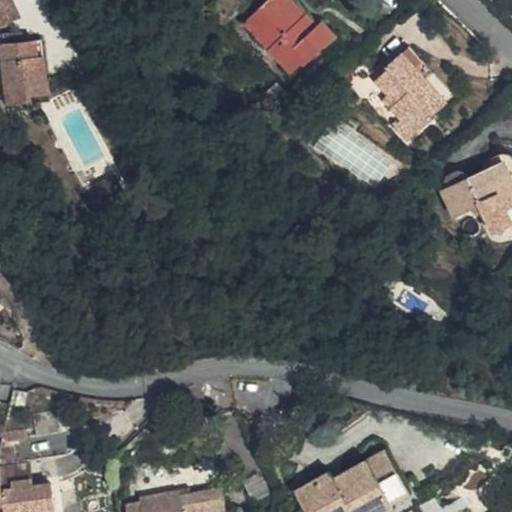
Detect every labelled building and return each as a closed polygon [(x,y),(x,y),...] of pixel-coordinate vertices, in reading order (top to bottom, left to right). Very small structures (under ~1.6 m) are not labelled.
[(55,20),(45,0),(40,0),(28,6),(39,29),(55,20)] [(280,0),(279,0),(273,7),(295,36),(305,28),(280,0)] [(295,36),(273,7),(241,34),(286,85),(298,74),(302,80),(336,52),(322,35),(315,41),(305,28),(295,36)] [(4,44),(10,105),(34,103),(33,94),(49,93),(44,40),(4,44)] [(415,62),(407,70),(429,92),(438,84),(415,62)] [(451,117),(429,92),(407,70),(400,76),(394,75),(377,91),(392,107),(402,116),(395,123),(404,132),(395,139),(411,157),(436,137),(432,132),(451,117)] [(402,116),(392,107),(387,113),(395,123),(402,116)] [(494,231),(511,223),(511,209),(510,206),(511,205),(511,166),(508,159),(470,176),(464,172),(459,172),(455,174),(452,178),(451,184),(444,189),(455,213),(470,206),(476,210),(478,211),(485,212),(494,231)] [(115,203),(92,213),(101,231),(123,220),(115,203)] [(30,416),(6,421),(10,440),(35,434),(30,416)] [(381,464),(344,487),(331,494),(326,485),(292,506),(295,511),(393,511),(407,506),(381,464)] [(11,475),(0,477),(0,491),(15,487),(11,475)] [(331,494),(344,487),(339,478),(326,485),(331,494)] [(26,484),(15,487),(17,496),(28,494),(26,484)] [(0,511),(46,511),(41,491),(28,494),(17,496),(15,487),(0,491),(0,511)] [(185,499),(175,500),(176,508),(186,505),(185,499)] [(220,511),(219,500),(186,505),(176,508),(175,500),(137,505),(138,511),(137,511),(220,511)]
